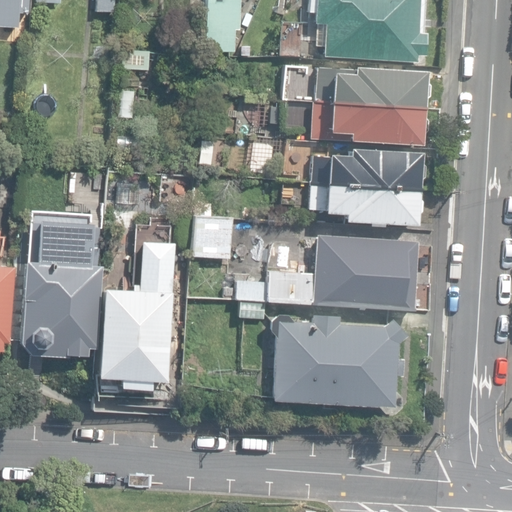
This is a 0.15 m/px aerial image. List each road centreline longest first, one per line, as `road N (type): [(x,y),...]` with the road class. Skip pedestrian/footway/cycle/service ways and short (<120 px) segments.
road 1 (unclassified): [(0,449),(458,474),(478,465)]
road 2 (residential): [(496,0),(478,465)]
